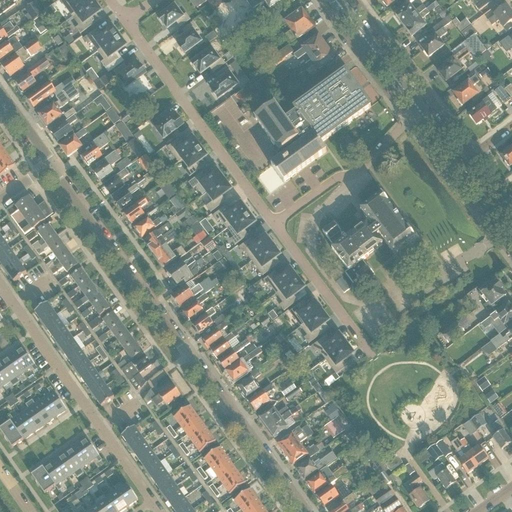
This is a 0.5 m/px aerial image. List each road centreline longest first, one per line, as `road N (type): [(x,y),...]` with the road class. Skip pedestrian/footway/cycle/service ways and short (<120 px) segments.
road 1 (residential): [(307,511),(49,165)]
road 2 (residential): [(150,502),(0,282)]
road 3 (residential): [(127,22),(275,223)]
road 4 (unclassified): [(473,155),(354,0)]
road 5 (unclassified): [(511,256),(408,119)]
road 6 (unclassified): [(408,119),(361,169),(275,223)]
road 7 (residential): [(275,223),(365,345)]
road 8 (unclassified): [(408,119),(319,0)]
road 9 (tertiary): [(419,111),(335,0)]
